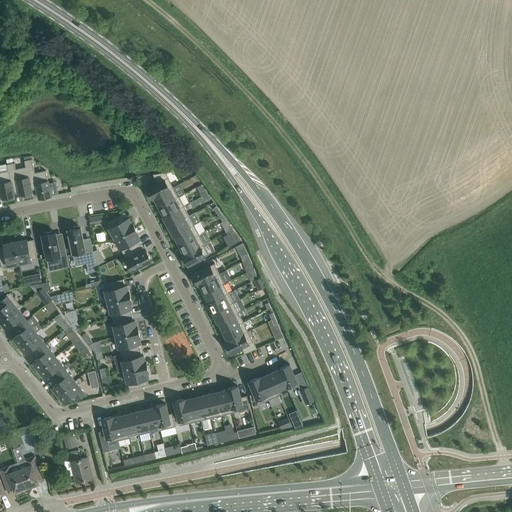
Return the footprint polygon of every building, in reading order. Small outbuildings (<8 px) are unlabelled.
[(51,196),(46,170),(35,172),(32,159),(25,160),(27,167),(29,177),(31,189),(37,188),(39,198),(51,196)] [(31,189),(29,177),(27,167),(17,169),(15,162),(7,164),(13,196),(14,195),(14,193),(19,192),(20,194),(32,192),(31,189)] [(13,196),(7,164),(8,170),(0,171),(0,195),(2,196),(2,198),(13,196)] [(152,198),(173,187),(165,172),(153,174),(157,183),(147,188),(152,198)] [(178,196),(173,187),(152,198),(154,197),(159,207),(179,196),(179,195),(178,196)] [(163,217),(184,205),(179,196),(159,207),(164,216),(163,216),(163,217)] [(168,226),(173,223),(189,215),(184,205),(163,217),(168,226)] [(220,210),(217,213),(220,218),(223,222),(226,220),(220,210)] [(124,212),(106,222),(110,228),(109,228),(115,238),(134,228),(135,227),(132,222),(131,223),(129,217),(127,218),(124,212)] [(173,236),(194,225),(189,215),(173,223),(168,226),(173,236)] [(74,259),(85,257),(88,272),(97,270),(91,240),(83,242),(80,227),(79,227),(78,225),(72,227),(73,229),(68,230),(70,239),(68,239),(70,249),(72,249),(74,259)] [(179,245),(199,234),(194,225),(173,236),(174,236),(179,245)] [(134,228),(115,238),(120,249),(121,248),(124,254),(141,245),(138,239),(140,238),(137,233),(138,233),(135,227),(134,228)] [(233,234),(229,236),(233,244),(240,240),(236,233),(232,228),(230,230),(233,234)] [(45,233),(45,234),(42,235),(43,240),(41,241),(43,248),(44,248),(47,262),(60,260),(62,268),(69,266),(65,244),(58,245),(56,232),(52,233),(52,231),(45,233)] [(182,255),(204,244),(199,234),(179,245),(184,254),(182,255)] [(27,239),(14,242),(19,263),(31,261),(31,260),(37,259),(33,239),(27,240),(27,239)] [(8,265),(19,263),(14,242),(3,244),(4,245),(1,246),(0,245),(0,260),(1,266),(8,265)] [(188,265),(209,254),(204,244),(182,255),(188,265)] [(144,250),(141,245),(124,254),(126,259),(126,260),(132,270),(137,267),(138,269),(141,268),(146,265),(145,263),(151,260),(145,249),(144,250)] [(244,254),(240,256),(243,262),(246,260),(250,258),(248,253),(244,254)] [(246,260),(243,262),(247,271),(250,270),(254,268),(252,264),(250,258),(246,260)] [(197,284),(219,273),(214,263),(192,274),(197,284)] [(253,275),(249,279),(251,282),(258,278),(256,274),(254,268),(250,270),(253,275)] [(204,293),(224,283),(219,273),(197,284),(198,285),(200,284),(204,293)] [(105,290),(107,301),(129,296),(127,290),(126,285),(125,285),(123,279),(104,283),(105,290)] [(49,281),(40,283),(43,287),(47,291),(50,288),(49,281)] [(209,302),(228,293),(224,284),(224,283),(204,293),(209,302)] [(0,320),(17,307),(20,305),(17,300),(10,292),(0,300),(0,320)] [(67,301),(65,292),(50,296),(56,304),(67,301)] [(233,302),(228,293),(209,302),(209,303),(208,303),(213,313),(234,302),(233,302)] [(49,294),(42,299),(45,304),(46,304),(49,302),(50,300),(52,299),(50,296),(49,294)] [(111,313),(112,319),(132,314),(130,309),(130,308),(131,308),(132,308),(130,302),(129,296),(107,301),(110,313),(111,313)] [(56,307),(50,301),(45,305),(51,311),(56,307)] [(217,322),(239,312),(234,302),(213,313),(217,322)] [(13,326),(15,328),(27,320),(22,314),(17,308),(20,305),(17,307),(0,320),(0,321),(6,328),(7,327),(12,324),(13,326)] [(77,316),(75,309),(68,311),(64,314),(68,318),(77,316)] [(223,332),(243,321),(239,312),(217,322),(218,324),(219,323),(223,332)] [(113,325),(116,336),(137,331),(136,325),(135,320),(133,320),(132,314),(112,319),(113,322),(114,325),(113,325)] [(13,338),(19,345),(36,332),(27,320),(15,328),(17,330),(19,333),(13,338)] [(70,325),(66,321),(61,325),(64,329),(70,325)] [(228,341),(248,331),(243,321),(223,332),(228,341)] [(64,329),(63,330),(66,334),(72,329),(70,325),(64,329)] [(119,348),(121,354),(140,349),(139,344),(139,343),(140,343),(139,337),(137,331),(116,336),(119,348)] [(257,348),(248,331),(228,341),(228,342),(226,343),(231,352),(241,347),(244,354),(257,348)] [(31,348),(35,353),(46,344),(36,332),(19,345),(25,353),(31,348)] [(76,347),(83,342),(79,337),(73,343),(76,347)] [(32,362),(38,370),(56,356),(46,344),(35,353),(38,358),(32,362)] [(122,360),(124,371),(146,366),(144,360),(143,355),(142,355),(140,349),(121,354),(122,358),(122,360)] [(50,373),(54,377),(65,368),(56,356),(38,370),(43,375),(44,377),(50,373)] [(288,390),(299,386),(289,364),(279,368),(284,380),(288,390)] [(149,378),(147,372),(146,366),(124,371),(127,383),(128,383),(129,389),(149,384),(148,380),(147,378),(148,378),(149,378)] [(52,387),(58,394),(75,381),(65,368),(54,377),(55,379),(58,382),(52,387)] [(108,376),(106,368),(99,369),(101,377),(108,376)] [(288,390),(284,380),(279,368),(278,368),(279,369),(269,373),(274,384),(279,395),(277,390),(286,387),(288,390)] [(97,379),(95,371),(88,372),(90,381),(97,379)] [(274,384),(269,373),(260,377),(259,377),(269,399),(279,395),(274,384)] [(258,404),(269,399),(259,377),(249,381),(258,404)] [(85,393),(75,381),(58,394),(62,400),(64,402),(65,400),(70,397),(74,402),(85,393)] [(240,397),(238,386),(227,388),(233,412),(250,408),(247,395),(240,397)] [(314,401),(308,386),(300,389),(306,404),(314,401)] [(222,415),(233,412),(227,388),(226,388),(226,389),(216,392),(219,404),(222,415)] [(212,417),(222,415),(219,404),(216,392),(206,394),(207,400),(212,417)] [(201,420),(212,417),(207,400),(206,394),(195,397),(201,420)] [(201,420),(195,397),(185,399),(185,398),(185,399),(187,407),(191,422),(201,420)] [(187,407),(185,399),(174,401),(180,425),(191,422),(187,407)] [(168,414),(166,403),(155,406),(161,430),(175,426),(172,413),(168,414)] [(150,432),(161,430),(155,406),(154,406),(154,407),(144,409),(147,419),(150,432)] [(150,432),(147,419),(144,409),(134,412),(138,428),(139,434),(140,434),(149,431),(150,432)] [(288,413),(294,427),(301,424),(296,410),(288,413)] [(129,437),(129,436),(139,434),(138,428),(134,412),(123,414),(124,416),(129,437)] [(129,437),(124,416),(123,414),(113,417),(113,416),(119,440),(129,437)] [(119,440),(113,416),(102,419),(104,430),(98,432),(103,452),(110,450),(108,443),(119,440)] [(288,417),(278,421),(281,428),(292,425),(288,417)] [(6,424),(0,427),(4,434),(10,430),(6,424)] [(239,438),(238,434),(237,431),(234,432),(227,434),(227,437),(228,440),(239,438)] [(16,441),(13,434),(8,436),(11,443),(16,441)] [(71,435),(66,436),(69,448),(74,447),(71,435)] [(158,451),(155,452),(156,458),(167,455),(165,448),(164,444),(157,445),(158,451)] [(190,453),(188,445),(181,447),(182,452),(183,455),(190,453)] [(70,454),(72,461),(74,468),(70,469),(71,476),(75,475),(77,481),(93,477),(88,459),(84,460),(81,460),(79,452),(70,454)] [(20,469),(27,489),(39,484),(35,472),(40,470),(35,456),(25,459),(27,466),(20,469)] [(135,463),(134,457),(123,459),(125,466),(135,463)] [(27,489),(20,469),(12,471),(10,465),(0,468),(0,470),(5,483),(10,481),(15,493),(27,489)]
